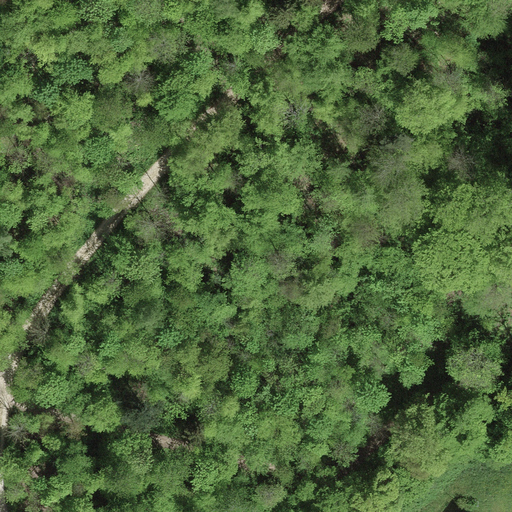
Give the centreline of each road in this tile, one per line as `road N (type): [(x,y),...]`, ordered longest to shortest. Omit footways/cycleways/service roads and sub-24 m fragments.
road 1 (track): [(0,376),(37,309),(169,155),(329,0)]
road 2 (track): [(330,482),(0,397)]
road 3 (track): [(511,376),(454,391),(401,417),(330,482)]
